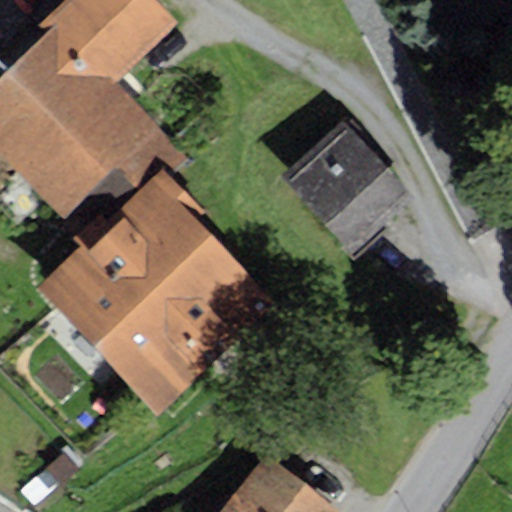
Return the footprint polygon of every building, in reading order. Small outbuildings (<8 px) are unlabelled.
[(52,20),(115,84),(178,23),(155,0),(61,0),(44,17),(52,20)] [(115,84),(52,20),(0,71),(0,158),(61,220),(74,206),(89,221),(72,238),(78,244),(161,165),(168,173),(186,155),(115,84)] [(343,118),(278,177),(349,255),(414,196),(343,118)] [(78,244),(34,286),(157,414),(275,302),(196,220),(205,211),(168,173),(161,165),(78,244)] [(12,213),(17,213),(22,212),(26,210),(29,206),(31,201),(31,196),(29,190),(26,186),(22,184),(16,183),(11,183),(7,186),(3,189),(1,194),(1,198),(1,203),(4,207),(8,211),(12,213)] [(338,511),(265,454),(219,511),(338,511)]
